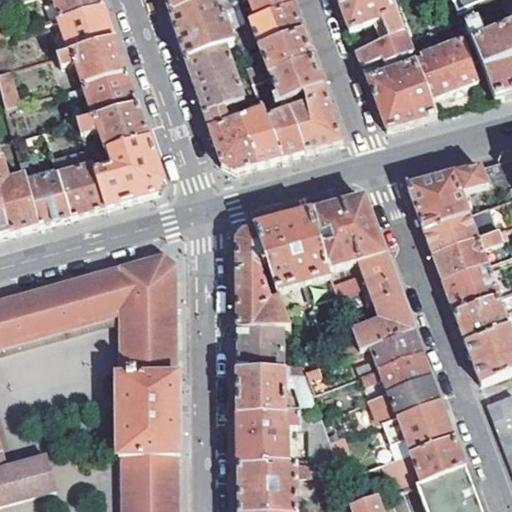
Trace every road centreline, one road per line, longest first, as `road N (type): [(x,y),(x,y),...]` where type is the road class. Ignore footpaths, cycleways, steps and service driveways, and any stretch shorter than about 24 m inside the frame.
road 1 (residential): [(375,167),(507,511)]
road 2 (residential): [(205,511),(202,212)]
road 3 (residential): [(202,212),(131,0)]
road 4 (secondary): [(0,267),(202,212)]
road 5 (secondary): [(202,212),(375,167)]
road 6 (residential): [(312,0),(375,167)]
road 7 (secondary): [(375,167),(511,129)]
